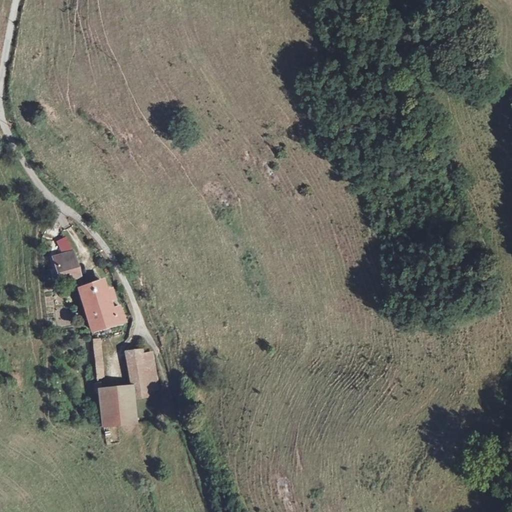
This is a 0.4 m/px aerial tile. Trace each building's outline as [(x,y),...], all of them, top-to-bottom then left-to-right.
[(46,278),(64,300),(78,287),(81,285),(64,264),(46,278)] [(100,331),(103,330),(123,324),(104,282),(83,291),(100,331)] [(109,361),(103,330),(100,331),(95,342),(99,363),(109,361)] [(152,383),(137,386),(139,390),(141,398),(155,395),(163,394),(156,366),(148,356),(146,356),(132,358),(134,371),(149,368),(152,383)] [(109,361),(99,363),(103,382),(113,380),(109,361)] [(149,368),(134,371),(137,386),(152,383),(149,368)] [(105,393),(103,382),(93,383),(94,394),(105,393)] [(139,390),(105,393),(109,427),(112,427),(144,427),(144,426),(141,398),(139,390)]
